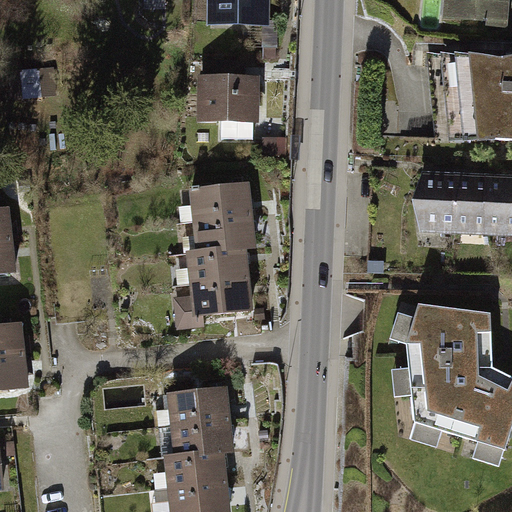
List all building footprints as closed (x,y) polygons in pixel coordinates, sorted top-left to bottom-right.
[(212,0),(213,6),(210,6),(210,10),(213,10),(212,22),(263,23),(264,22),(264,0),(212,0)] [(463,0),(462,18),(488,20),(488,25),(503,26),(505,0),(463,0)] [(276,48),(276,22),(264,22),(263,23),(263,47),(266,47),(276,48)] [(276,48),(266,47),(265,59),(277,59),(276,48)] [(468,138),(472,59),(438,57),(435,136),(468,138)] [(500,140),(504,60),(472,59),(468,138),(500,140)] [(511,140),(511,60),(504,60),(500,140),(511,140)] [(243,62),(205,62),(204,81),(203,117),(222,118),(222,139),(253,140),(254,82),(243,82),(243,62)] [(55,85),(53,69),(9,73),(10,89),(20,88),(21,98),(45,96),(45,86),(55,85)] [(276,155),(276,140),(265,140),(265,155),(276,155)] [(288,140),(276,140),(276,155),(288,154),(288,140)] [(444,183),(424,182),(417,200),(422,223),(436,224),(442,228),(456,228),(458,180),(444,179),(444,183)] [(490,181),(458,180),(456,228),(488,230),(490,181)] [(504,181),(490,181),(488,230),(503,230),(508,227),(511,226),(511,185),(504,185),(504,181)] [(193,191),(196,222),(250,216),(247,185),(193,191)] [(7,210),(0,210),(0,241),(10,241),(7,210)] [(196,222),(200,253),(244,248),(254,246),(250,216),(196,222)] [(10,241),(0,241),(0,273),(14,272),(10,241)] [(190,254),(193,285),(247,279),(244,248),(200,253),(190,254)] [(201,324),(200,316),(250,310),(247,279),(193,285),(194,300),(177,302),(180,326),(201,324)] [(407,344),(415,423),(504,450),(511,426),(511,378),(492,368),(490,315),(418,306),(407,344)] [(20,325),(0,327),(0,358),(23,356),(20,325)] [(23,356),(0,358),(0,390),(26,387),(23,356)] [(171,394),(174,426),(228,420),(224,389),(171,394)] [(174,426),(177,457),(222,453),(232,451),(228,420),(174,426)] [(168,458),(170,490),(226,484),(222,453),(177,457),(168,458)] [(170,490),(172,511),(227,511),(226,484),(170,490)]
